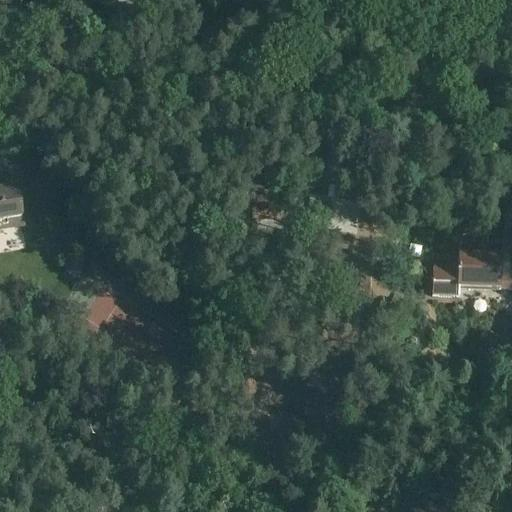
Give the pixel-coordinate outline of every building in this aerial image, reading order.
[(0,192),(0,231),(22,228),(16,190),(0,192)] [(266,201),(249,199),(248,205),(253,206),(252,219),(283,222),(284,209),(278,209),(278,208),(266,207),(266,201)] [(65,259),(65,275),(80,276),(81,260),(65,259)] [(434,269),(433,298),(455,299),(455,290),(471,290),(498,291),(511,291),(511,280),(499,280),(499,260),(458,259),(458,270),(434,269)] [(10,287),(29,299),(45,274),(26,262),(10,287)]
